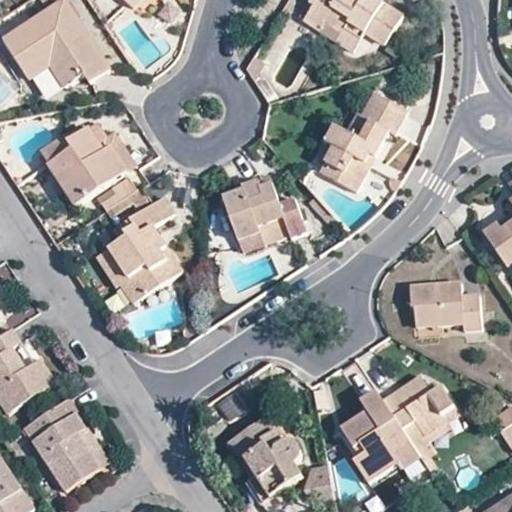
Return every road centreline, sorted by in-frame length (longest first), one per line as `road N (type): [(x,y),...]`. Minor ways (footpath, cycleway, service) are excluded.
road 1 (residential): [(0,208),(136,414)]
road 2 (residential): [(204,76),(165,104),(168,137),(183,151),(200,153),(233,133),(235,96),(223,81)]
road 3 (residential): [(488,121),(424,210),(348,275)]
road 4 (residential): [(268,328),(303,366),(324,366),(362,343),(367,324),(348,275)]
road 5 (residential): [(268,328),(136,414)]
road 6 (residential): [(469,0),(488,121)]
